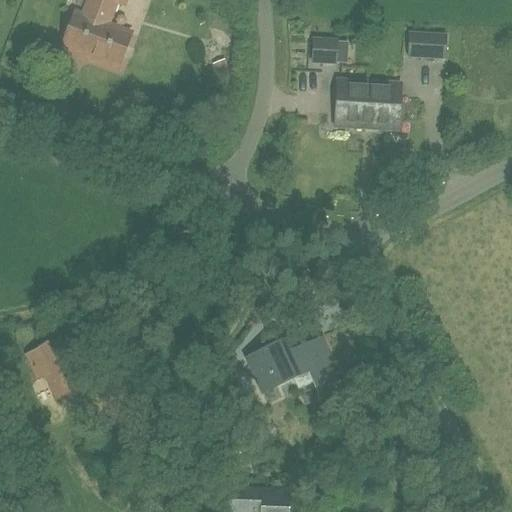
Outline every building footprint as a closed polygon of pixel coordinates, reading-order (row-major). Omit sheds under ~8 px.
[(67,38),(62,49),(119,71),(132,36),(109,27),(118,4),(125,7),(127,0),(90,0),(84,17),(76,14),(71,26),(68,24),(63,37),(67,38)] [(409,32),(408,58),(446,61),(448,34),(409,32)] [(335,66),(337,43),(314,42),(313,65),(335,66)] [(397,133),(397,129),(400,87),(339,83),(336,129),(397,133)] [(299,352),(291,335),(259,350),(262,354),(247,361),(262,393),(293,379),(298,391),(313,384),(319,399),(337,391),(322,357),(328,355),(321,341),(299,352)] [(83,393),(73,369),(61,341),(25,356),(36,382),(44,380),(54,405),(83,393)] [(260,438),(257,438),(234,439),(232,439),(233,454),(236,454),(260,453),(260,438)] [(377,493),(367,472),(347,481),(357,503),(377,493)] [(237,511),(286,511),(287,493),(239,491),(237,511)]
